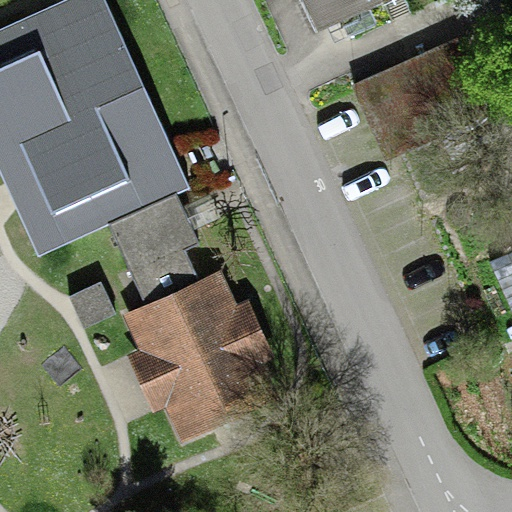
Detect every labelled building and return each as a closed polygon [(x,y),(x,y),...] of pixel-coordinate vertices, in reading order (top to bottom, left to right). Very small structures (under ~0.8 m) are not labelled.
[(314,0),(322,18),(362,0),(314,0)] [(65,241),(107,222),(177,192),(190,186),(111,10),(38,43),(25,16),(0,27),(0,151),(20,142),(65,241)] [(107,222),(148,309),(201,284),(185,249),(200,242),(177,192),(107,222)] [(511,249),(489,260),(511,309),(511,249)] [(216,278),(201,284),(148,309),(134,316),(152,355),(167,348),(184,384),(168,391),(186,431),(214,418),(206,401),(233,389),(241,406),(268,393),(252,357),(265,351),(245,308),(232,314),(216,278)] [(116,311),(101,280),(69,295),(84,326),(116,311)]
